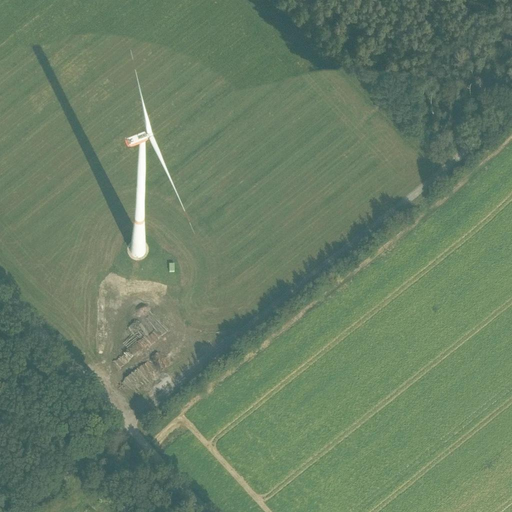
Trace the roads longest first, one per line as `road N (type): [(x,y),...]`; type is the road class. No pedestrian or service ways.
road 1 (track): [(511,113),(134,423)]
road 2 (track): [(134,423),(0,275)]
road 3 (track): [(134,423),(24,511)]
